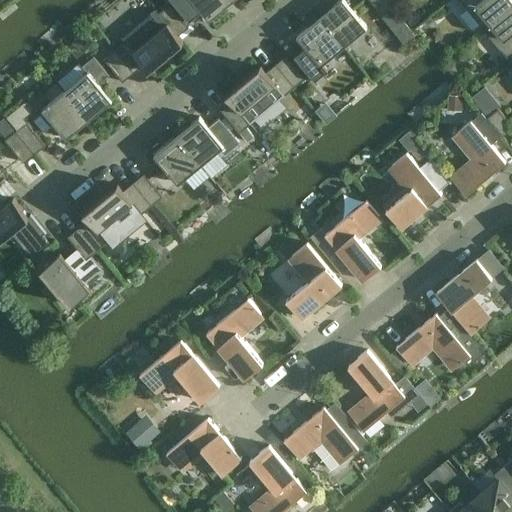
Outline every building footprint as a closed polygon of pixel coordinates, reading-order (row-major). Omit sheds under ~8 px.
[(232,1),(231,0),(173,0),(190,21),(202,11),(210,20),(218,13),(232,1)] [(335,6),(321,17),(350,51),(345,45),(358,34),(358,35),(368,27),(344,0),(340,0),(334,5),(335,6)] [(394,6),(389,0),(370,0),(383,15),(394,6)] [(483,27),(483,28),(511,3),(511,0),(460,0),(465,5),(467,4),(485,25),(483,27)] [(160,14),(168,23),(179,35),(189,27),(186,23),(186,22),(171,3),(158,13),(159,14),(160,14)] [(501,50),(511,61),(511,60),(511,3),(483,28),(484,28),(485,26),(503,48),(501,50)] [(350,51),(321,17),(308,28),(307,28),(297,36),(306,46),(295,56),(317,83),(318,82),(316,79),(329,69),(324,63),(331,58),(331,57),(344,46),(349,52),(350,51)] [(380,50),(395,38),(382,22),(367,33),(380,50)] [(126,40),(115,50),(134,72),(144,64),(149,70),(154,66),(168,54),(168,55),(184,42),(179,35),(168,23),(149,38),(150,39),(137,49),(137,48),(134,51),(126,42),(127,41),(126,40)] [(134,72),(115,50),(103,59),(119,78),(120,78),(123,82),(134,72)] [(287,55),(276,64),(295,87),(306,78),(291,59),(290,59),(287,55)] [(62,84),(61,84),(89,119),(103,108),(103,109),(113,100),(99,83),(109,74),(94,56),(82,65),(88,72),(66,90),(62,84)] [(227,94),(232,101),(242,113),(243,113),(260,98),(272,88),(273,88),(276,85),(284,95),(283,95),(284,96),(295,87),(276,64),(266,72),(261,66),(256,70),(256,71),(242,82),(227,94)] [(89,119),(61,84),(61,85),(65,90),(43,109),(67,138),(76,131),(89,119)] [(242,113),(232,101),(221,110),(225,113),(224,114),(240,133),(252,123),(251,122),(243,113),(242,113)] [(511,124),(499,108),(487,118),(501,135),(502,135),(511,127),(511,124)] [(192,124),(178,136),(206,170),(207,170),(202,164),(215,153),(216,153),(220,150),(225,155),(239,143),(241,146),(242,145),(220,118),(209,127),(200,116),(191,124),(192,124)] [(501,135),(487,118),(477,126),(472,120),(456,133),(475,156),(451,176),(466,195),(506,161),(491,143),(501,135)] [(28,121),(16,130),(35,154),(46,145),(43,141),(28,121)] [(35,154),(16,130),(5,139),(21,159),(21,158),(24,162),(35,154)] [(206,170),(178,136),(165,147),(164,146),(155,154),(179,184),(188,176),(201,165),(206,171),(206,170)] [(151,147),(135,154),(141,168),(157,161),(151,147)] [(387,208),(402,227),(442,194),(408,152),(392,165),(412,188),(387,208)] [(144,173),(134,182),(153,205),(164,196),(148,177),(147,177),(144,173)] [(84,213),(89,219),(108,242),(109,241),(109,240),(108,241),(100,231),(118,217),(117,216),(130,206),(133,204),(141,213),(141,214),(141,215),(153,205),(134,182),(124,191),(118,184),(113,188),(114,189),(100,200),(99,200),(84,213)] [(0,209),(0,241),(30,218),(14,198),(0,209)] [(326,234),(364,280),(382,264),(357,234),(380,215),(367,199),(326,234)] [(108,242),(89,219),(79,227),(98,250),(108,242)] [(98,250),(79,227),(68,236),(72,240),(71,241),(80,251),(87,260),(92,256),(98,250)] [(287,299),(302,317),(343,284),(308,242),(293,255),(312,278),(287,299)] [(41,269),(72,305),(91,289),(86,283),(103,269),(92,256),(87,260),(80,251),(68,261),(61,253),(41,269)] [(438,291),(472,333),(487,320),(468,297),(493,277),(478,258),(438,291)] [(207,332),(245,378),(264,363),(238,332),(261,313),(249,298),(207,332)] [(437,344),(456,367),(471,354),(437,313),(397,346),(412,364),(437,344)] [(182,339),(140,374),(153,389),(176,370),(201,401),(220,385),(182,339)] [(352,414),(364,430),(406,395),(368,349),(349,365),(375,395),(352,414)] [(300,458),(314,446),(332,469),(343,460),(344,460),(359,448),(325,406),(285,439),(300,458)] [(154,443),(171,433),(158,413),(141,423),(154,443)] [(203,448),(224,473),(242,458),(209,417),(167,452),(180,467),(203,448)] [(253,510),(255,511),(281,511),(307,490),(269,445),(251,460),(276,491),(253,510)] [(499,479),(482,493),(497,511),(511,511),(511,473),(505,465),(495,474),(499,479)] [(460,502),(450,511),(451,511),(497,511),(482,493),(465,507),(460,502)]
